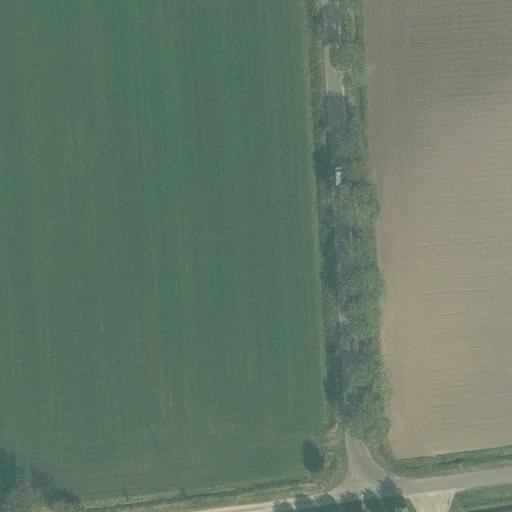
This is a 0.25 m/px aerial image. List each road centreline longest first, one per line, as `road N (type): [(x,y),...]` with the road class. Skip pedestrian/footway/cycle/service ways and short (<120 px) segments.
road 1 (unclassified): [(511,473),(354,494),(326,0)]
road 2 (track): [(223,511),(354,494)]
